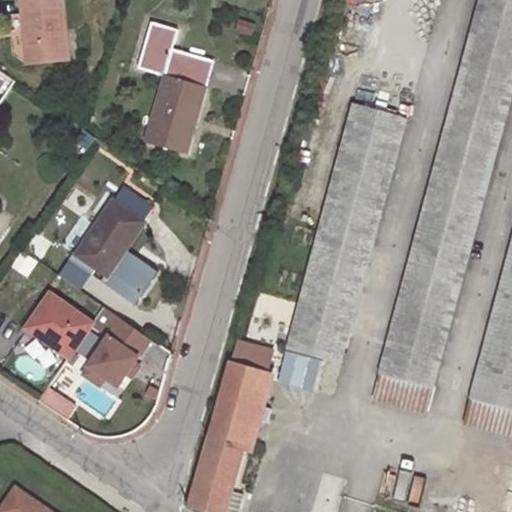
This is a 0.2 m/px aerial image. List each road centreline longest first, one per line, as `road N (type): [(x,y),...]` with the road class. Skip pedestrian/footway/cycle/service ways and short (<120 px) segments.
road 1 (unclassified): [(136,480),(169,452),(292,0)]
road 2 (unclassified): [(0,401),(80,459),(136,480)]
